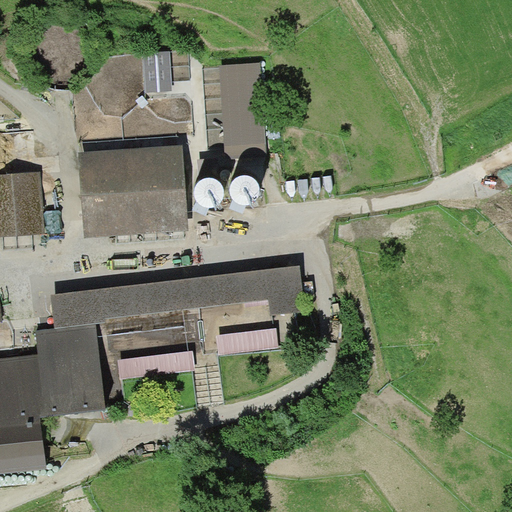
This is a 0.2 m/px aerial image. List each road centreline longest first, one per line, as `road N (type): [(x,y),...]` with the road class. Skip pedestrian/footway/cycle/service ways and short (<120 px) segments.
road 1 (track): [(311,219),(330,355),(308,386),(129,445),(0,502)]
road 2 (track): [(511,155),(445,188),(311,219)]
road 3 (track): [(72,252),(59,115),(0,84)]
